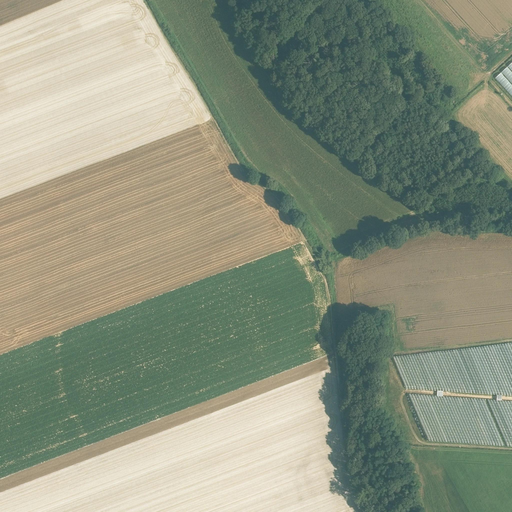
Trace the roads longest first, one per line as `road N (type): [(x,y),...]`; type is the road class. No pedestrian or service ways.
road 1 (track): [(222,0),(296,113),(346,160),(440,226)]
road 2 (track): [(366,511),(351,475),(320,263)]
road 3 (track): [(511,107),(416,0)]
